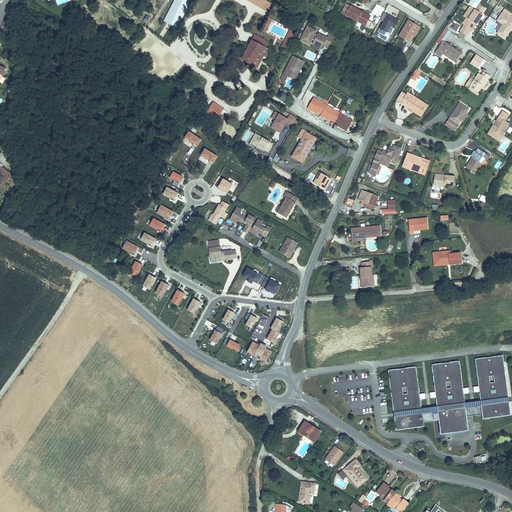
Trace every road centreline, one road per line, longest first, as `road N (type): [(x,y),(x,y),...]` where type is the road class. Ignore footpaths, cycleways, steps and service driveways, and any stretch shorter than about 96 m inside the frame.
road 1 (tertiary): [(0,225),(96,277),(188,349)]
road 2 (tertiary): [(511,496),(403,462),(312,405)]
road 3 (tertiary): [(300,307),(310,265),(376,119)]
road 4 (residential): [(376,119),(441,145),(460,142),(511,55)]
road 5 (track): [(0,399),(86,271)]
road 6 (tertiary): [(376,119),(455,0)]
road 7 (residential): [(188,349),(215,300),(300,307)]
